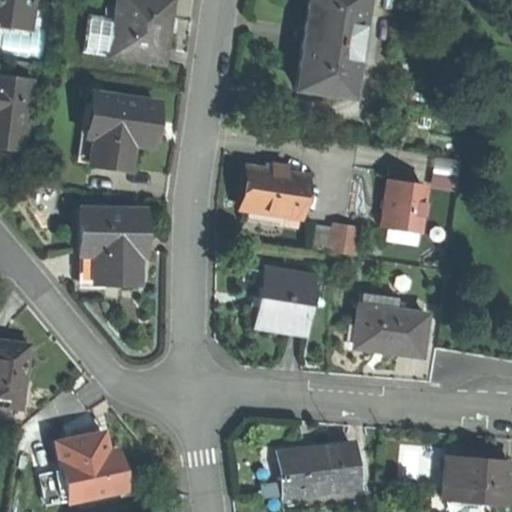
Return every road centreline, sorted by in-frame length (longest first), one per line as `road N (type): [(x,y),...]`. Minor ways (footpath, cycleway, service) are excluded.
road 1 (residential): [(191,394),(191,198),(221,0)]
road 2 (residential): [(511,415),(191,394)]
road 3 (residential): [(191,394),(150,396),(117,384),(0,248)]
